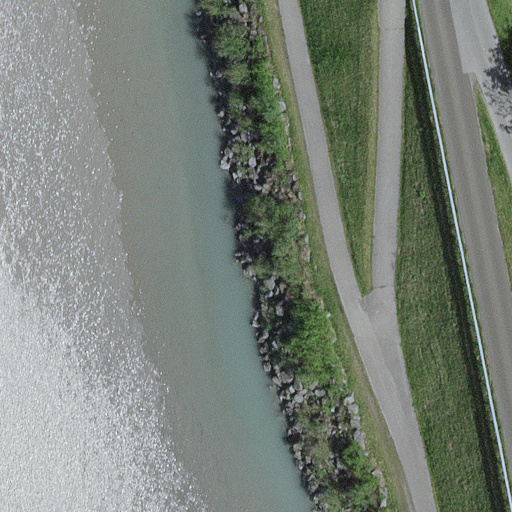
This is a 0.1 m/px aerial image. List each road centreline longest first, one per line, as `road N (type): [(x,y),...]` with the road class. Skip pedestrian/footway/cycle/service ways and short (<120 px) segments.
road 1 (unclassified): [(433,0),(511,395)]
road 2 (track): [(381,362),(391,0)]
road 3 (unclassified): [(511,135),(461,0)]
